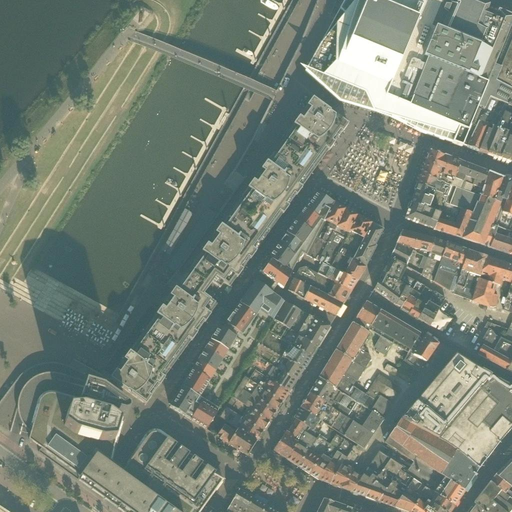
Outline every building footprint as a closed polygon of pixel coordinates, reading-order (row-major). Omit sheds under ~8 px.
[(345,0),(340,10),(339,10),(332,22),(305,72),(314,80),(339,103),(359,109),(373,113),(374,113),(382,116),(391,118),(392,116),(391,115),(393,109),(400,93),(401,93),(413,64),(417,54),(412,52),(423,25),(426,19),(431,21),(439,0),(345,0)] [(462,148),(462,146),(511,23),(511,21),(511,16),(498,10),(497,10),(496,12),(488,9),(489,6),(474,0),(439,0),(431,21),(426,19),(423,25),(412,52),(417,54),(413,64),(401,93),(400,93),(393,109),(391,115),(392,116),(391,118),(420,133),(451,144),(452,144),(462,148)] [(511,98),(511,92),(494,83),(511,38),(511,22),(511,23),(462,146),(464,147),(466,148),(489,99),(497,102),(507,106),(511,98)] [(511,92),(511,38),(494,83),(511,92)] [(188,271),(110,379),(111,381),(146,405),(151,397),(158,386),(159,387),(165,379),(164,378),(191,341),(191,342),(197,334),(196,333),(204,323),(205,323),(211,315),(210,315),(217,305),(211,301),(214,296),(206,291),(209,287),(212,283),(220,288),(223,284),(229,288),(236,278),(237,279),(243,271),(242,270),(250,260),(256,252),(256,251),(282,215),(283,215),(289,207),(288,207),(295,196),(296,197),(302,189),(301,188),(328,151),(329,152),(334,144),(334,143),(341,133),(342,133),(345,130),(348,125),(312,99),(188,271)] [(478,153),(494,109),(497,102),(489,99),(466,148),(478,153)] [(497,102),(494,109),(503,113),(510,116),(506,126),(508,127),(505,134),(511,137),(511,108),(507,106),(497,102)] [(503,113),(494,109),(478,153),(486,155),(503,113)] [(486,155),(496,158),(510,163),(511,158),(511,137),(505,134),(508,127),(506,126),(510,116),(503,113),(486,155)] [(405,168),(414,148),(400,142),(391,162),(405,168)] [(449,158),(430,151),(421,176),(439,183),(449,158)] [(450,187),(460,163),(449,158),(439,183),(450,187)] [(450,187),(479,197),(488,173),(460,163),(450,187)] [(390,208),(397,192),(350,172),(344,187),(390,208)] [(494,202),(502,178),(488,173),(479,197),(477,204),(476,204),(471,214),(470,214),(465,225),(467,226),(461,240),(483,247),(497,212),(500,204),(494,202)] [(450,187),(439,183),(421,176),(417,185),(447,197),(450,187)] [(497,212),(502,214),(511,218),(511,181),(502,178),(494,202),(500,204),(497,212)] [(443,204),(444,204),(447,197),(417,185),(404,220),(433,231),(443,207),(442,207),(443,204)] [(450,187),(447,197),(444,204),(444,205),(471,214),(476,204),(477,204),(479,197),(450,187)] [(306,256),(333,204),(333,203),(316,193),(259,272),(283,289),(301,253),(306,256)] [(345,210),(333,204),(306,256),(318,262),(345,210)] [(444,205),(444,204),(443,204),(442,207),(443,207),(433,231),(461,240),(467,226),(465,225),(470,214),(444,205)] [(207,208),(189,237),(199,243),(217,214),(207,208)] [(330,268),(357,217),(345,210),(318,262),(322,264),(330,268)] [(502,214),(497,212),(483,247),(489,249),(502,214)] [(489,249),(509,255),(511,245),(511,233),(505,231),(508,222),(511,223),(511,220),(511,218),(502,214),(489,249)] [(372,224),(357,217),(330,268),(357,282),(365,268),(352,261),(372,224)] [(352,261),(365,268),(376,247),(375,246),(383,230),(372,224),(352,261)] [(401,232),(399,238),(396,245),(427,259),(434,240),(401,232)] [(446,244),(434,240),(427,259),(421,276),(433,282),(446,244)] [(433,282),(453,295),(463,266),(458,265),(462,254),(460,254),(461,249),(446,244),(433,282)] [(421,276),(427,259),(396,245),(389,259),(406,268),(421,276)] [(467,252),(461,249),(460,254),(462,254),(458,265),(463,266),(467,252)] [(463,266),(453,295),(472,302),(479,279),(486,258),(467,252),(463,266)] [(489,278),(495,261),(486,258),(481,275),(489,278)] [(373,291),(400,310),(416,282),(402,275),(404,272),(406,268),(389,259),(392,261),(390,264),(389,266),(386,264),(373,291)] [(489,278),(487,283),(479,280),(472,302),(487,307),(492,308),(495,308),(498,297),(492,296),(495,286),(499,287),(501,280),(511,283),(511,280),(511,266),(495,261),(489,278)] [(357,282),(330,268),(322,264),(317,274),(316,275),(351,292),(357,282)] [(299,269),(294,280),(310,288),(343,305),(351,292),(316,275),(317,274),(304,267),(299,269)] [(294,280),(288,292),(304,300),(310,288),(294,280)] [(503,310),(511,313),(511,280),(511,283),(510,285),(503,310)] [(225,325),(221,329),(218,328),(170,408),(206,430),(284,303),(255,282),(225,324),(225,325)] [(417,320),(434,292),(416,282),(400,310),(417,320)] [(343,305),(310,288),(304,300),(336,317),(343,305)] [(429,327),(445,299),(434,292),(417,320),(429,327)] [(392,319),(365,303),(352,324),(362,330),(365,325),(383,335),(392,319)] [(288,330),(294,320),(299,311),(285,304),(275,321),(288,330)] [(299,311),(294,320),(323,337),(330,327),(316,320),(299,311)] [(383,335),(409,350),(410,350),(419,335),(392,319),(383,335)] [(288,330),(317,347),(323,337),(294,320),(288,330)] [(268,331),(311,357),(317,347),(288,330),(275,321),(268,331)] [(366,349),(360,346),(368,334),(362,330),(352,324),(335,351),(351,361),(365,370),(371,360),(370,355),(365,352),(366,349)] [(65,334),(79,340),(82,333),(68,327),(65,334)] [(511,360),(511,344),(503,341),(504,340),(500,338),(499,339),(495,337),(495,335),(492,332),(490,330),(488,329),(481,342),(484,343),(477,355),(505,371),(511,360)] [(511,344),(511,331),(508,330),(504,340),(503,341),(511,344)] [(260,344),(303,370),(311,357),(268,331),(260,344)] [(437,346),(438,345),(421,333),(419,335),(410,350),(409,350),(407,354),(405,357),(402,362),(419,372),(422,368),(425,362),(426,363),(430,357),(437,346)] [(380,337),(374,348),(376,349),(376,351),(385,356),(391,343),(380,337)] [(243,372),(247,374),(251,369),(270,381),(289,392),(303,370),(260,344),(243,372)] [(345,385),(350,377),(357,382),(365,370),(351,361),(335,351),(319,379),(342,394),(346,386),(345,385)] [(455,355),(402,418),(400,420),(444,443),(445,444),(451,448),(457,453),(478,470),(499,443),(511,428),(511,427),(511,387),(500,381),(474,367),(455,355)] [(419,372),(402,362),(400,367),(415,376),(419,372)] [(394,376),(397,371),(387,365),(383,370),(394,377),(394,376)] [(412,381),(415,376),(400,367),(397,371),(412,381)] [(397,371),(394,376),(409,385),(412,381),(397,371)] [(375,380),(386,387),(396,393),(400,388),(378,375),(375,380)] [(238,388),(276,412),(282,402),(260,388),(260,387),(244,378),(238,388)] [(351,412),(356,403),(342,394),(319,379),(309,394),(331,408),(347,418),(347,417),(350,412),(351,412)] [(383,392),(386,387),(375,380),(372,385),(383,392)] [(262,384),(260,387),(260,388),(282,402),(289,392),(270,381),(266,387),(262,384)] [(342,394),(347,397),(353,387),(346,383),(345,385),(346,386),(342,394)] [(380,397),(383,392),(372,385),(369,390),(380,397)] [(366,395),(353,387),(347,397),(356,403),(360,405),(366,395)] [(396,393),(386,387),(383,392),(393,398),(396,393)] [(232,398),(236,401),(248,408),(247,408),(269,422),(276,412),(238,388),(232,398)] [(120,511),(200,511),(223,481),(216,477),(217,474),(175,443),(172,447),(174,448),(172,451),(161,445),(140,475),(127,466),(124,470),(117,465),(110,460),(120,424),(116,422),(119,415),(122,416),(123,416),(124,416),(125,416),(126,415),(127,414),(127,413),(127,412),(127,411),(127,410),(126,409),(104,393),(105,393),(101,390),(99,396),(87,393),(84,404),(54,395),(53,395),(51,395),(49,395),(47,396),(46,396),(44,397),(43,399),(41,400),(40,402),(40,404),(39,404),(31,433),(29,440),(41,449),(38,453),(52,463),(103,499),(120,511)] [(366,395),(377,402),(380,397),(369,390),(366,395)] [(383,392),(380,397),(390,403),(393,398),(383,392)] [(363,429),(363,428),(347,418),(331,408),(309,394),(300,409),(322,423),(322,422),(357,445),(364,449),(373,435),(363,429)] [(360,405),(371,412),(377,402),(366,395),(360,405)] [(371,412),(373,413),(381,418),(390,403),(380,397),(377,402),(371,412)] [(242,432),(256,442),(263,432),(241,418),(242,418),(226,408),(219,418),(238,429),(237,430),(242,432)] [(263,432),(269,422),(247,408),(242,418),(241,418),(263,432)] [(319,426),(322,423),(300,409),(294,419),(307,428),(312,431),(316,425),(319,426)] [(363,429),(373,435),(383,420),(381,418),(373,413),(363,428),(363,429)] [(211,432),(211,433),(217,437),(224,426),(235,433),(237,430),(238,429),(219,418),(218,421),(217,422),(218,422),(211,432)] [(273,451),(287,460),(307,428),(294,419),(273,451)] [(385,443),(413,463),(414,462),(416,460),(434,472),(464,491),(478,470),(457,453),(451,448),(445,444),(444,443),(400,420),(385,443)] [(224,426),(217,437),(228,444),(232,447),(242,432),(237,430),(235,433),(224,426)] [(317,438),(319,435),(312,431),(307,428),(287,460),(298,468),(317,438)] [(242,432),(232,447),(236,449),(240,452),(243,454),(247,456),(256,442),(242,432)] [(310,475),(318,481),(344,440),(335,435),(329,445),(310,475)] [(317,438),(298,468),(310,475),(329,445),(317,438)] [(353,446),(344,440),(318,481),(329,484),(353,446)] [(351,492),(360,479),(355,475),(349,472),(363,452),(362,452),(364,449),(357,445),(355,448),(353,446),(329,484),(331,485),(340,488),(341,489),(342,489),(345,490),(348,491),(349,491),(350,491),(351,492)] [(390,460),(379,452),(360,479),(351,492),(350,491),(350,492),(364,497),(379,476),(390,460)] [(379,476),(364,497),(377,502),(402,468),(401,467),(390,460),(379,476)] [(413,463),(411,466),(409,468),(422,476),(429,480),(432,476),(433,474),(432,474),(434,472),(416,460),(414,462),(413,463)] [(511,463),(499,476),(507,483),(511,486),(511,463)] [(393,508),(394,508),(413,479),(405,474),(408,470),(402,466),(401,467),(402,468),(377,502),(379,503),(379,502),(393,507),(393,508)] [(409,468),(408,470),(405,474),(413,479),(417,483),(422,476),(409,468)] [(438,487),(458,500),(464,491),(434,472),(432,474),(433,474),(432,476),(437,479),(434,484),(435,485),(435,484),(438,486),(438,487)] [(453,507),(458,500),(438,487),(438,486),(435,484),(435,485),(434,484),(429,480),(422,476),(417,483),(421,485),(421,484),(453,507)] [(511,486),(507,483),(499,476),(493,483),(511,498),(511,486)] [(413,479),(394,508),(395,509),(395,508),(405,511),(410,511),(418,502),(420,499),(414,494),(421,485),(417,483),(413,479)] [(511,511),(511,498),(493,483),(476,505),(485,511),(511,511)] [(441,511),(449,511),(453,507),(421,484),(421,485),(414,494),(420,499),(420,498),(422,499),(426,493),(431,497),(431,498),(433,499),(430,504),(441,511)] [(238,491),(226,511),(227,511),(245,511),(253,499),(238,491)] [(263,511),(267,507),(253,499),(245,511),(263,511)] [(346,508),(324,500),(317,511),(351,511),(352,510),(346,508)] [(441,511),(430,504),(426,501),(423,505),(423,506),(426,508),(431,511),(441,511)] [(423,511),(426,508),(423,506),(423,505),(418,502),(410,511),(423,511)]
